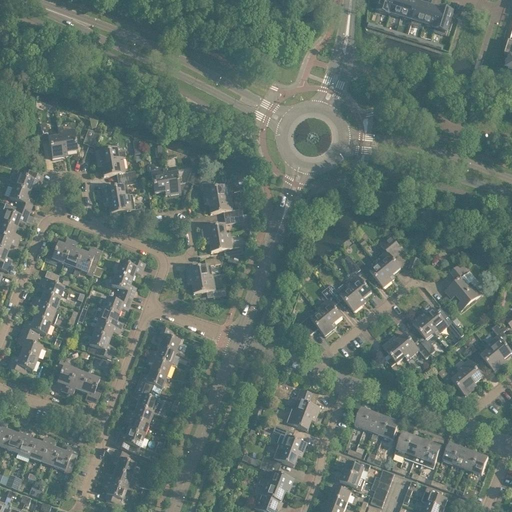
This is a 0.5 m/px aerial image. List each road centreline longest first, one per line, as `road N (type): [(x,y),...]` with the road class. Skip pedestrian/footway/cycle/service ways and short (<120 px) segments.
road 1 (tertiary): [(286,125),(26,0)]
road 2 (residential): [(338,63),(378,75),(443,124),(511,138)]
road 3 (tertiary): [(234,340),(302,165)]
road 4 (tertiary): [(172,511),(234,340)]
road 5 (tertiary): [(336,152),(373,150),(511,193)]
road 6 (tertiary): [(511,178),(426,147),(339,129)]
road 7 (residential): [(149,307),(163,271),(157,252),(50,219)]
road 8 (residential): [(0,343),(50,219)]
road 9 (residential): [(304,511),(342,384)]
road 10 (residential): [(311,369),(409,283)]
road 11 (residential): [(99,422),(149,307)]
road 12 (residential): [(459,426),(342,384)]
